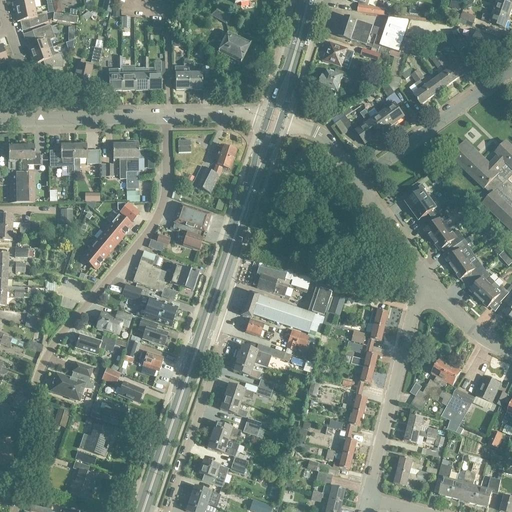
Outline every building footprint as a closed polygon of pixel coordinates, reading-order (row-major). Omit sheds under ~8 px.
[(15,13),(35,8),(33,1),(35,0),(23,0),(24,0),(13,3),(15,13)] [(370,0),(351,0),(351,2),(360,5),(358,13),(383,17),(384,8),(369,6),(370,0)] [(511,5),(498,0),(496,6),(493,5),(491,11),(493,12),(509,17),(511,8),(511,5)] [(451,8),(460,11),(463,4),(453,1),(451,8)] [(217,6),(211,15),(226,24),(231,14),(217,6)] [(35,8),(15,13),(17,22),(28,20),(30,29),(48,23),(46,14),(37,16),(35,8)] [(460,19),(473,24),(476,16),(463,11),(460,19)] [(509,17),(493,12),(491,18),(483,15),(481,21),(504,30),(508,20),(509,21),(510,18),(509,17)] [(54,14),(53,21),(77,24),(78,17),(76,17),(69,16),(54,14)] [(380,47),(392,51),(399,53),(409,22),(389,19),(385,31),(366,25),(358,23),(345,19),(339,38),(378,51),(380,47)] [(30,56),(49,49),(47,41),(55,38),(50,26),(48,26),(32,31),(36,43),(27,46),(30,56)] [(456,32),(448,38),(458,53),(466,47),(456,32)] [(228,33),(218,53),(240,64),(250,44),(228,33)] [(477,33),(471,48),(494,56),(499,41),(477,33)] [(75,77),(73,88),(87,92),(92,69),(98,70),(105,41),(97,39),(91,64),(78,61),(74,77),(75,77)] [(172,44),(172,56),(184,56),(184,44),(172,44)] [(0,45),(0,67),(7,65),(11,77),(6,79),(8,86),(20,82),(18,75),(19,75),(16,66),(12,53),(6,56),(2,45),(0,45)] [(330,46),(325,62),(341,67),(349,70),(351,62),(354,54),(330,46)] [(363,48),(361,55),(379,61),(381,54),(363,48)] [(52,56),(49,49),(30,56),(33,65),(44,62),(46,68),(46,73),(63,73),(63,61),(60,53),(52,56)] [(436,50),(433,52),(442,65),(447,72),(454,82),(463,76),(456,66),(450,70),(436,50)] [(196,55),(202,59),(205,55),(198,51),(196,55)] [(406,56),(399,53),(392,51),(390,55),(400,59),(395,75),(399,77),(406,56)] [(442,65),(433,52),(432,52),(428,54),(438,68),(442,65)] [(122,76),(122,71),(121,56),(117,56),(117,68),(109,68),(109,76),(108,76),(109,91),(122,91),(122,76)] [(188,68),(188,60),(188,58),(184,58),(184,66),(175,66),(175,90),(189,90),(188,75),(188,68)] [(157,71),(148,71),(148,75),(148,91),(161,91),(161,75),(161,62),(156,63),(157,71)] [(420,80),(414,72),(410,66),(407,69),(417,83),(415,84),(420,91),(413,96),(421,106),(433,98),(426,87),(420,80)] [(202,74),(188,75),(189,90),(202,90),(202,88),(203,88),(203,77),(209,77),(208,67),(202,67),(202,74)] [(414,72),(420,80),(424,77),(418,69),(414,72)] [(135,71),(122,71),(122,76),(122,91),(135,91),(135,75),(135,71)] [(148,75),(148,71),(135,71),(135,75),(135,91),(148,91),(148,75)] [(323,78),(320,86),(321,86),(320,87),(330,91),(328,96),(334,97),(336,92),(337,93),(344,74),(336,71),(335,74),(327,72),(326,77),(324,76),(323,78)] [(454,82),(447,72),(436,80),(443,90),(454,82)] [(436,80),(426,87),(433,98),(443,90),(436,80)] [(386,82),(382,86),(389,96),(394,93),(386,82)] [(370,94),(366,97),(370,103),(374,100),(370,94)] [(390,109),(383,113),(393,126),(406,117),(395,102),(388,107),(390,109)] [(393,126),(383,113),(376,118),(375,116),(371,119),(382,134),(393,126)] [(345,117),(340,121),(349,132),(353,129),(350,125),(351,125),(345,117)] [(382,134),(371,119),(366,122),(368,124),(356,132),(366,146),(382,134)] [(126,145),(126,178),(126,190),(138,190),(138,172),(134,172),(134,159),(139,159),(139,145),(138,145),(138,141),(126,142),(126,145)] [(229,164),(233,150),(213,144),(211,149),(210,148),(207,157),(229,164)] [(511,149),(506,144),(504,146),(498,152),(493,157),(496,159),(487,169),(462,145),(448,160),(482,192),(485,189),(491,195),(482,204),(511,232),(511,185),(507,181),(511,175),(511,149)] [(126,178),(126,145),(113,145),(113,159),(119,159),(120,178),(126,178)] [(34,146),(21,147),(22,204),(34,204),(34,174),(27,174),(26,166),(40,165),(40,155),(35,155),(34,146)] [(74,160),(74,146),(61,146),(61,165),(55,166),(55,168),(51,168),(51,171),(53,171),(53,176),(62,176),(62,167),(68,166),(68,173),(74,173),(74,160)] [(86,146),(74,146),(74,160),(74,173),(74,175),(78,175),(78,173),(79,173),(79,166),(80,166),(80,160),(87,160),(87,165),(93,165),(93,150),(87,150),(86,146)] [(21,147),(8,147),(9,174),(9,204),(22,204),(21,147)] [(113,177),(113,165),(101,165),(101,177),(113,177)] [(229,174),(211,169),(204,191),(211,193),(211,194),(218,197),(222,185),(225,186),(229,174)] [(411,212),(412,213),(429,200),(423,191),(425,189),(422,185),(415,190),(412,192),(415,196),(406,203),(408,206),(407,206),(411,212)] [(183,194),(174,191),(171,198),(181,201),(183,194)] [(99,195),(85,194),(85,202),(99,202),(99,195)] [(430,201),(429,200),(412,213),(416,219),(417,218),(419,221),(428,215),(431,219),(442,212),(438,207),(436,209),(430,201)] [(140,213),(128,204),(127,204),(120,213),(132,223),(140,213)] [(182,232),(200,238),(202,232),(205,233),(211,215),(181,204),(175,222),(173,229),(182,232)] [(425,231),(432,241),(449,229),(445,223),(450,220),(443,211),(442,212),(431,219),(434,224),(425,231)] [(0,214),(0,227),(12,228),(13,215),(0,214)] [(118,215),(112,222),(126,233),(132,226),(118,215)] [(112,222),(105,231),(119,243),(126,233),(112,222)] [(12,228),(0,227),(0,241),(11,242),(12,228)] [(452,249),(465,241),(458,231),(453,235),(449,229),(432,241),(439,252),(440,251),(449,245),(452,249)] [(105,231),(97,240),(111,252),(119,243),(105,231)] [(203,239),(200,238),(182,232),(181,235),(179,234),(178,236),(186,239),(183,246),(199,251),(203,239)] [(170,239),(159,235),(157,242),(168,246),(170,239)] [(97,240),(89,250),(103,261),(111,252),(97,240)] [(164,245),(157,242),(151,240),(148,248),(161,252),(164,245)] [(446,261),(453,270),(469,259),(473,256),(467,247),(467,246),(464,241),(452,249),(456,254),(446,261)] [(501,246),(495,251),(499,256),(505,251),(501,246)] [(16,249),(16,253),(15,258),(28,259),(28,249),(16,249)] [(89,250),(82,259),(96,270),(103,261),(89,250)] [(505,251),(499,256),(498,257),(501,261),(508,254),(505,251)] [(0,254),(0,267),(8,268),(8,260),(10,260),(10,256),(8,256),(8,255),(0,254)] [(154,262),(153,265),(160,267),(162,260),(155,257),(154,262)] [(162,293),(164,289),(165,284),(163,283),(157,281),(161,271),(152,268),(153,265),(154,262),(141,258),(133,283),(162,293)] [(473,265),(469,259),(453,270),(460,281),(471,273),(474,278),(483,270),(477,262),(473,265)] [(256,275),(253,286),(257,287),(257,289),(284,298),(290,280),(292,281),(294,273),(295,272),(267,265),(259,263),(259,264),(258,268),(256,275)] [(0,267),(0,279),(7,280),(7,279),(9,279),(9,275),(7,275),(8,268),(0,267)] [(177,268),(171,285),(193,292),(199,275),(177,268)] [(470,292),(478,300),(491,287),(495,283),(490,278),(491,277),(487,273),(483,270),(474,278),(478,283),(470,292)] [(293,283),(292,299),(308,300),(309,284),(293,283)] [(495,283),(491,287),(478,300),(488,309),(489,307),(496,299),(500,303),(509,294),(510,293),(511,289),(511,286),(507,292),(506,291),(505,290),(501,286),(499,288),(495,283)] [(125,285),(121,298),(138,303),(142,291),(125,285)] [(319,290),(311,313),(323,317),(331,294),(319,290)] [(6,293),(0,293),(0,306),(6,307),(6,298),(24,299),(24,294),(14,294),(6,293)] [(250,293),(242,316),(251,319),(252,316),(308,334),(309,332),(314,315),(258,296),(259,296),(250,293)] [(335,295),(329,314),(339,317),(345,298),(335,295)] [(349,296),(345,300),(351,305),(355,300),(349,296)] [(53,298),(41,298),(40,306),(52,307),(53,298)] [(143,298),(137,316),(171,327),(176,315),(177,315),(178,311),(177,311),(178,309),(160,303),(160,304),(143,298)] [(374,325),(384,327),(387,313),(377,311),(378,310),(372,308),(370,314),(376,315),(374,325)] [(27,320),(35,323),(44,325),(45,326),(47,319),(38,317),(38,315),(28,313),(26,320),(27,320)] [(102,314),(97,328),(119,335),(122,326),(128,328),(132,317),(118,313),(117,319),(102,314)] [(324,318),(319,334),(326,336),(329,323),(333,324),(335,316),(325,314),(324,318)] [(314,315),(309,332),(315,334),(316,333),(319,334),(324,318),(314,315)] [(35,323),(27,320),(25,326),(34,329),(35,323)] [(142,320),(138,330),(145,333),(143,339),(149,341),(149,343),(155,345),(155,343),(164,346),(168,335),(156,331),(158,325),(142,320)] [(250,320),(246,333),(260,338),(262,331),(267,333),(268,327),(264,326),(264,325),(250,320)] [(44,325),(35,323),(34,329),(42,332),(44,325)] [(384,327),(374,325),(370,340),(368,339),(367,345),(373,347),(374,341),(380,342),(384,327)] [(352,342),(362,344),(365,335),(354,332),(352,342)] [(0,339),(1,340),(10,343),(12,339),(3,336),(4,335),(0,333),(0,339)] [(99,349),(104,351),(105,345),(114,348),(115,345),(116,341),(103,337),(101,342),(79,335),(75,349),(97,356),(99,349)] [(262,347),(264,341),(249,336),(247,343),(262,347)] [(28,345),(12,339),(10,343),(26,349),(35,351),(40,353),(43,346),(29,342),(28,345)] [(140,345),(138,344),(130,342),(128,341),(127,345),(126,349),(123,356),(122,360),(132,364),(134,359),(135,360),(140,345)] [(142,349),(159,354),(161,347),(144,342),(142,349)] [(347,350),(361,354),(363,346),(349,343),(347,350)] [(237,358),(254,364),(256,358),(265,361),(267,355),(241,346),(241,347),(240,346),(239,350),(240,351),(237,358)] [(24,355),(26,350),(12,347),(10,352),(24,355)] [(363,368),(373,370),(377,356),(371,355),(372,349),(366,348),(365,353),(366,354),(364,361),(346,356),(346,358),(332,355),(331,358),(351,363),(351,365),(363,368)] [(271,350),(268,356),(288,362),(290,356),(271,350)] [(143,367),(156,371),(158,372),(159,370),(160,369),(161,367),(160,365),(163,358),(148,353),(147,354),(143,353),(138,366),(143,367)] [(306,353),(303,361),(318,366),(320,358),(306,353)] [(254,364),(237,358),(235,366),(234,366),(232,370),(233,371),(258,380),(260,374),(252,371),(254,364)] [(313,364),(306,361),(303,371),(307,373),(311,374),(313,364)] [(438,388),(450,367),(440,361),(432,375),(436,378),(434,383),(431,381),(423,393),(429,397),(431,392),(435,394),(438,388)] [(56,375),(51,391),(70,398),(69,399),(75,401),(76,400),(79,401),(83,388),(92,389),(93,382),(88,381),(92,369),(76,363),(73,372),(74,372),(71,380),(56,375)] [(120,367),(115,364),(111,369),(116,372),(120,367)] [(431,392),(429,397),(437,402),(447,384),(452,387),(461,373),(450,367),(438,388),(435,394),(431,392)] [(373,370),(363,368),(359,382),(358,382),(356,388),(362,390),(364,384),(370,385),(373,370)] [(107,369),(102,380),(115,386),(120,375),(107,369)] [(475,399),(473,404),(488,411),(491,404),(492,404),(493,403),(502,407),(508,395),(499,391),(501,386),(484,378),(475,396),(476,397),(475,399)] [(260,381),(258,388),(271,392),(274,385),(260,381)] [(119,382),(117,386),(122,388),(119,395),(138,403),(143,392),(119,382)] [(317,396),(320,385),(311,383),(308,394),(317,396)] [(227,390),(224,397),(241,403),(243,396),(252,399),(254,393),(228,385),(227,385),(226,389),(227,390)] [(256,394),(269,399),(271,392),(258,388),(256,394)] [(473,404),(475,399),(456,390),(453,397),(447,394),(441,404),(447,407),(441,418),(450,422),(447,430),(461,436),(463,430),(459,428),(472,404),(473,404)] [(352,411),(363,413),(366,399),(360,398),(362,392),(356,391),(354,396),(356,397),(352,411)] [(27,399),(16,395),(12,407),(24,411),(27,399)] [(241,403),(224,397),(222,405),(221,405),(219,409),(220,409),(220,410),(245,418),(247,412),(239,409),(241,403)] [(0,412),(1,413),(8,415),(10,407),(0,403),(0,412)] [(90,418),(91,418),(102,421),(104,416),(123,422),(127,411),(107,404),(104,411),(100,410),(99,414),(92,412),(90,418)] [(59,410),(54,423),(65,427),(70,413),(69,413),(70,410),(60,407),(59,410)] [(363,413),(352,411),(349,425),(347,425),(346,431),(352,432),(353,427),(359,428),(363,413)] [(411,416),(408,429),(420,432),(423,419),(411,416)] [(105,422),(91,418),(88,425),(95,427),(86,451),(104,457),(113,432),(103,429),(105,422)] [(247,419),(245,426),(259,430),(261,424),(247,419)] [(301,428),(298,441),(304,443),(307,430),(309,431),(310,424),(304,422),(302,429),(301,428)] [(215,423),(211,435),(228,441),(230,435),(232,429),(215,423)] [(245,426),(243,433),(261,439),(264,432),(259,430),(245,426)] [(241,432),(232,429),(230,435),(239,438),(241,432)] [(438,436),(428,434),(420,432),(408,429),(405,442),(417,445),(419,436),(428,439),(427,442),(434,444),(435,440),(436,440),(438,436)] [(498,448),(503,436),(494,432),(489,444),(498,448)] [(344,446),(342,453),(352,456),(356,442),(350,440),(351,435),(345,433),(344,439),(345,439),(344,446)] [(228,442),(228,441),(211,435),(207,449),(232,457),(235,458),(239,445),(228,442)] [(438,436),(436,440),(435,446),(443,448),(445,438),(438,436)] [(427,450),(425,456),(440,460),(442,454),(427,450)] [(328,451),(326,460),(332,461),(334,452),(328,451)] [(352,456),(342,453),(339,464),(334,463),(333,468),(332,469),(338,470),(338,468),(349,471),(352,456)] [(235,458),(232,465),(246,469),(248,462),(235,458)] [(398,471),(426,478),(435,480),(438,470),(428,468),(427,474),(419,472),(414,471),(416,464),(412,463),(413,462),(401,459),(398,471)] [(203,461),(198,473),(204,475),(215,479),(217,473),(226,476),(228,469),(203,461)] [(328,475),(333,476),(336,477),(338,470),(332,469),(333,468),(329,467),(330,466),(318,464),(309,461),(307,470),(319,472),(328,475)] [(452,499),(457,482),(449,480),(453,464),(443,461),(438,479),(444,481),(440,496),(452,499)] [(79,472),(71,496),(89,502),(98,477),(87,474),(89,467),(75,462),(73,469),(79,472)] [(232,465),(230,471),(244,476),(248,477),(250,471),(246,469),(232,465)] [(426,478),(398,471),(394,484),(407,487),(407,486),(409,486),(410,482),(408,482),(409,479),(416,481),(417,480),(425,483),(426,478)] [(333,476),(328,475),(319,472),(316,483),(330,487),(333,476)] [(457,482),(452,499),(464,502),(471,473),(467,472),(464,484),(457,482)] [(471,473),(464,502),(476,505),(480,489),(473,487),(476,475),(471,473)] [(487,490),(480,489),(476,505),(488,509),(492,493),(498,495),(502,475),(500,474),(498,481),(491,479),(487,490)] [(272,488),(278,491),(281,484),(274,482),(272,488)] [(190,499),(207,505),(209,498),(218,501),(219,495),(194,487),(190,499)] [(328,500),(341,503),(344,490),(331,487),(329,495),(322,494),(313,491),(312,496),(322,498),(328,500)] [(511,511),(511,499),(504,497),(500,511),(501,511),(511,511)] [(207,505),(190,499),(188,506),(187,506),(185,511),(186,511),(185,511),(205,511),(207,505)] [(325,511),(338,511),(341,503),(328,500),(325,511)] [(271,511),(273,507),(254,501),(251,511),(254,511),(271,511)] [(33,503),(30,511),(50,511),(51,507),(33,503)]
